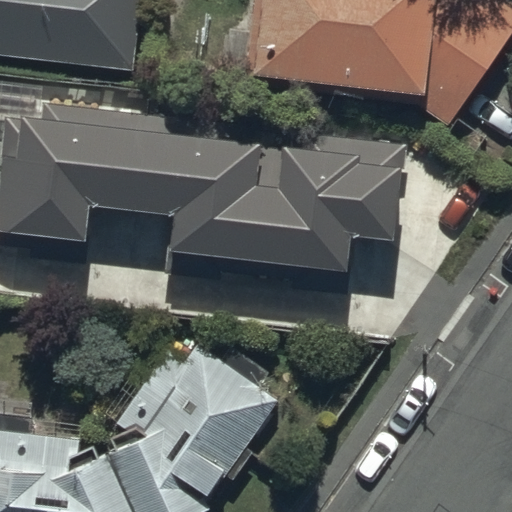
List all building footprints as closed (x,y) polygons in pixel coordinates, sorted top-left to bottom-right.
[(146,0),(0,0),(0,65),(137,81),(146,0)] [(511,11),(495,0),(259,0),(249,93),(420,113),(453,136),(511,52),(511,11)] [(28,182),(14,180),(5,257),(95,268),(100,231),(188,241),(183,277),(357,298),(362,261),(403,266),(412,195),(370,190),(371,182),(293,173),(288,215),(268,213),(273,169),(33,141),(28,182)] [(113,465),(134,511),(215,511),(284,415),(202,358),(192,374),(174,362),(122,436),(144,451),(113,465)] [(134,511),(113,465),(83,479),(87,453),(0,441),(0,511),(134,511)]
